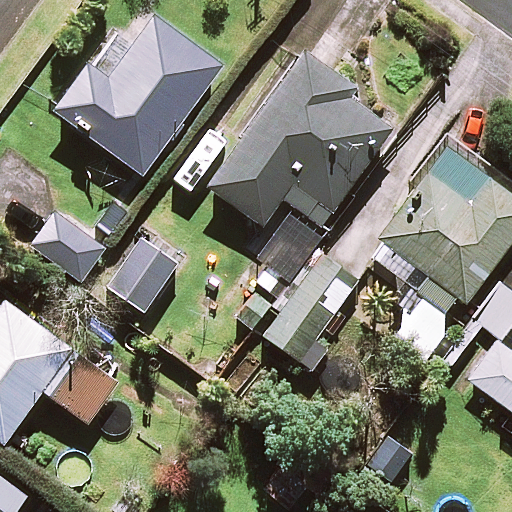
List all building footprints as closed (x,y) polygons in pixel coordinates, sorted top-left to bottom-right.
[(223,69),(145,12),(124,39),(115,33),(55,115),(143,179),(223,69)] [(283,202),(292,209),(255,261),(266,269),(254,286),(278,304),(328,235),(322,231),(391,134),(348,103),(353,95),(303,59),(208,191),(263,231),(283,202)] [(511,245),(511,197),(446,147),(365,255),(384,269),(403,283),(415,267),(431,279),(420,293),(455,320),(511,245)] [(177,268),(137,241),(105,289),(145,316),(177,268)] [(314,338),(321,329),(332,337),(346,318),(335,310),(362,274),(330,251),(260,346),(291,369),(296,363),(311,375),(330,350),(314,338)] [(451,322),(419,302),(394,343),(426,363),(451,322)] [(118,385),(6,305),(0,312),(0,443),(5,447),(42,395),(88,428),(118,385)] [(511,339),(508,344),(502,339),(468,384),(511,415),(511,339)] [(0,511),(19,511),(27,501),(0,480),(0,511)]
